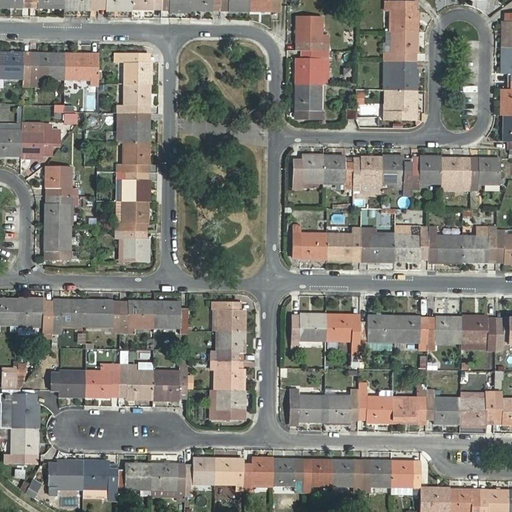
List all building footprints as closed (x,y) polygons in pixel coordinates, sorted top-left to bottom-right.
[(39,8),(65,9),(65,0),(31,0),(31,2),(39,2),(39,8)] [(91,3),(99,3),(98,0),(65,0),(65,9),(91,9),(91,3)] [(106,9),(133,10),(132,0),(98,0),(99,3),(107,3),(106,9)] [(163,4),(162,0),(132,0),(133,10),(154,10),(154,3),(163,4)] [(170,10),(192,10),(192,0),(162,0),(163,4),(170,4),(170,10)] [(221,4),(221,0),(192,0),(192,10),(214,11),(214,4),(221,4)] [(229,11),(250,11),(250,0),(221,0),(221,4),(229,5),(229,11)] [(250,0),(250,11),(272,12),(272,5),(280,5),(280,0),(250,0)] [(392,12),(391,32),(418,32),(419,10),(413,10),(413,3),(385,2),(385,11),(392,12)] [(303,43),(303,51),(322,51),(323,17),(297,16),(297,43),(303,43)] [(418,54),(418,32),(391,32),(391,54),(384,53),(384,61),(385,61),(412,62),(412,54),(418,54)] [(296,58),(296,85),(322,85),(322,51),(303,51),(303,59),(296,58)] [(24,53),(0,52),(0,90),(4,91),(4,79),(23,79),(23,88),(30,88),(30,86),(31,59),(24,59),(24,53)] [(31,59),(30,86),(38,86),(38,80),(64,80),(65,53),(38,53),(38,59),(31,59)] [(92,54),(65,53),(64,80),(99,80),(99,60),(91,60),(92,54)] [(125,63),(124,84),(151,84),(151,63),(145,62),(145,55),(115,54),(115,63),(125,63)] [(411,69),(412,62),(385,61),(385,90),(417,91),(418,69),(411,69)] [(118,106),(118,113),(144,114),(144,106),(151,106),(151,84),(124,84),(124,106),(118,106)] [(322,110),(322,85),(296,85),(295,111),(302,111),(302,118),(324,119),(325,111),(322,110)] [(417,113),(417,91),(385,90),(385,119),(410,120),(411,113),(417,113)] [(347,109),(346,119),(357,119),(357,110),(347,109)] [(118,113),(118,143),(123,143),(150,143),(150,121),(144,121),(144,114),(118,113)] [(511,154),(511,115),(504,116),(503,142),(510,142),(510,154),(511,154)] [(43,150),(52,150),(52,125),(44,125),(43,130),(22,130),(22,156),(43,156),(43,150)] [(0,155),(22,156),(22,130),(0,129),(0,155)] [(116,165),(116,172),(117,172),(143,173),(143,165),(150,165),(150,143),(123,143),(123,165),(116,165)] [(303,183),(324,183),(324,155),(302,155),(302,161),(294,161),(294,189),(303,189),(303,183)] [(346,156),(324,155),(324,183),(353,183),(353,163),(346,163),(346,156)] [(361,163),(353,163),(353,183),(353,189),(361,189),(361,183),(383,184),(383,157),(361,156),(361,163)] [(404,157),(383,157),(383,184),(404,184),(404,189),(403,197),(412,197),(412,191),(412,164),(404,163),(404,157)] [(412,164),(412,191),(420,191),(420,184),(441,184),(442,158),(420,157),(420,164),(412,164)] [(464,158),(442,158),(441,184),(471,185),(471,165),(464,164),(464,158)] [(471,165),(471,185),(471,191),(477,192),(477,185),(501,185),(501,158),(479,158),(479,165),(471,165)] [(52,196),(78,197),(79,197),(79,188),(72,188),(72,167),(46,166),(46,188),(52,189),(52,196)] [(123,181),(122,201),(149,202),(149,180),(143,180),(143,173),(117,172),(117,180),(123,181)] [(388,196),(388,188),(404,189),(404,184),(383,184),(382,196),(388,196)] [(45,204),(45,226),(71,226),(72,205),(78,205),(78,197),(52,196),(52,204),(45,204)] [(115,223),(115,231),(142,231),(142,224),(149,224),(149,202),(122,201),(122,223),(115,223)] [(71,252),(71,226),(45,226),(44,252),(51,252),(50,259),(71,259),(71,252)] [(301,260),(327,260),(327,234),(301,233),(301,226),(294,226),(294,253),(301,253),(301,260)] [(489,257),(497,257),(497,230),(497,226),(489,226),(489,236),(463,236),(463,263),(489,263),(489,257)] [(361,254),(361,228),(361,227),(354,227),(353,234),(327,234),(327,260),(353,261),(353,254),(361,254)] [(421,255),(429,256),(429,227),(421,227),(420,234),(395,233),(395,261),(421,262),(421,255)] [(436,262),(463,263),(463,236),(437,235),(437,227),(429,227),(429,256),(436,256),(436,262)] [(368,261),(395,261),(395,233),(377,233),(377,229),(361,228),(361,254),(368,254),(368,261)] [(505,263),(511,263),(511,235),(505,235),(505,230),(497,230),(497,257),(505,257),(505,263)] [(142,239),(142,231),(115,231),(115,239),(120,239),(119,262),(148,262),(148,239),(142,239)] [(0,325),(18,326),(19,299),(0,298),(0,325)] [(42,338),(52,339),(53,325),(53,306),(45,305),(45,299),(19,299),(18,326),(42,326),(42,338)] [(60,326),(86,327),(87,300),(60,299),(60,306),(53,306),(53,325),(60,325),(60,326)] [(112,334),(120,334),(121,307),(113,307),(113,300),(87,300),(86,327),(112,327),(112,334)] [(128,328),(154,328),(155,301),(128,300),(128,307),(121,307),(120,334),(128,334),(128,328)] [(180,335),(188,335),(188,308),(181,308),(181,301),(155,301),(154,328),(180,329),(180,335)] [(217,310),(217,331),(244,331),(244,310),(238,310),(238,302),(213,302),(213,310),(217,310)] [(300,341),(326,341),(326,315),(300,314),(300,319),(292,319),(292,345),(300,345),(300,341)] [(352,357),(360,357),(360,339),(360,322),(352,322),(353,315),(326,315),(326,341),(352,342),(352,357)] [(367,342),(394,343),(394,316),(368,316),(368,322),(360,322),(360,339),(367,339),(367,342)] [(394,343),(428,343),(428,323),(420,323),(420,316),(394,316),(394,343)] [(435,343),(462,344),(462,317),(435,317),(435,323),(428,323),(428,343),(428,350),(435,350),(435,343)] [(487,351),(495,351),(495,349),(495,324),(488,324),(488,317),(462,317),(462,344),(487,344),(487,351)] [(503,344),(511,344),(511,317),(503,318),(503,324),(495,324),(495,349),(503,349),(503,344)] [(211,351),(211,361),(238,361),(238,353),(244,353),(244,331),(217,331),(217,351),(211,351)] [(179,393),(187,393),(187,389),(187,385),(187,375),(188,360),(179,360),(179,371),(154,370),(153,398),(179,399),(179,393)] [(215,370),(214,390),(244,390),(244,368),(238,368),(238,361),(211,361),(211,370),(215,370)] [(119,392),(120,364),(112,363),(112,371),(86,371),(85,398),(111,398),(111,392),(119,392)] [(127,398),(153,398),(154,370),(137,370),(137,365),(120,364),(119,392),(127,392),(127,398)] [(17,367),(2,367),(1,390),(17,390),(17,367)] [(59,397),(85,398),(86,371),(59,370),(59,371),(52,371),(51,391),(59,391),(59,397)] [(366,423),(392,423),(393,397),(366,396),(366,383),(359,383),(359,417),(366,417),(366,423)] [(426,417),(427,390),(427,385),(418,385),(418,397),(393,397),(392,423),(419,424),(419,417),(426,417)] [(298,422),(324,423),(325,396),(299,395),(299,389),(291,389),(291,416),(298,416),(298,422)] [(214,390),(215,421),(238,421),(238,413),(244,413),(244,390),(214,390)] [(351,416),(359,417),(359,390),(351,390),(351,396),(325,396),(324,423),(351,423),(351,416)] [(434,424),(460,424),(461,398),(434,397),(433,390),(427,390),(426,417),(434,418),(434,424)] [(486,418),(494,418),(494,391),(486,391),(486,393),(461,393),(461,398),(460,424),(486,425),(486,418)] [(502,425),(511,425),(511,398),(502,398),(502,391),(494,391),(494,418),(502,418),(502,425)] [(12,403),(11,429),(38,430),(39,403),(32,403),(32,395),(2,395),(2,403),(12,403)] [(12,403),(2,403),(2,429),(11,429),(12,403)] [(38,456),(38,430),(11,429),(11,454),(4,454),(4,463),(32,463),(32,456),(38,456)] [(193,511),(194,484),(215,485),(216,458),(193,457),(193,464),(186,463),(186,470),(185,484),(187,484),(186,511),(193,511)] [(244,485),(245,464),(237,464),(237,458),(216,458),(215,485),(244,485)] [(244,486),(274,487),(274,486),(274,458),(253,458),(252,465),(245,464),(244,485),(244,486)] [(294,493),(303,494),(304,465),(296,465),(296,459),(274,458),(274,486),(294,486),(294,493)] [(311,486),(333,486),(333,459),(322,459),(312,459),(312,466),(304,465),(303,494),(311,494),(311,486)] [(333,486),(363,487),(363,466),(355,466),(355,460),(333,459),(333,486)] [(363,487),(392,487),(392,460),(371,460),(371,466),(363,466),(363,487)] [(412,497),(420,497),(420,495),(421,467),(413,467),(413,461),(392,460),(392,487),(412,488),(412,497)] [(57,491),(83,492),(84,462),(57,462),(57,468),(49,468),(49,497),(57,497),(57,491)] [(108,502),(117,502),(117,488),(118,469),(110,469),(110,462),(84,462),(83,492),(83,500),(108,500),(108,502)] [(125,490),(151,490),(152,463),(125,463),(125,469),(118,469),(117,488),(125,488),(125,490)] [(177,502),(185,502),(185,484),(186,470),(178,470),(178,463),(152,463),(151,490),(177,491),(177,502)] [(450,511),(451,489),(428,489),(428,495),(420,495),(420,497),(419,511),(450,511)] [(479,511),(479,496),(472,496),(472,489),(451,489),(450,511),(479,511)] [(508,511),(509,490),(487,489),(487,496),(479,496),(479,511),(508,511)]
